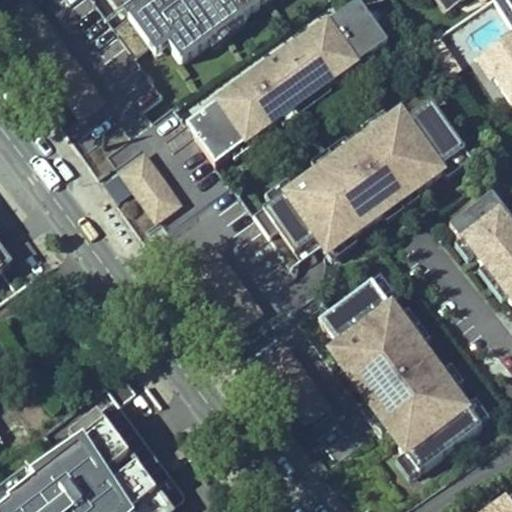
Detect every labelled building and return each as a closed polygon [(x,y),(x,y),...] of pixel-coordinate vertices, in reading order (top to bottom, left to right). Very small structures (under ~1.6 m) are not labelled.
[(143,0),(125,14),(130,20),(158,0),(157,0),(143,0)] [(183,67),(275,0),(157,0),(158,0),(130,20),(156,58),(170,48),(183,67)] [(433,0),(444,15),(461,3),(458,0),(433,0)] [(30,2),(6,20),(81,122),(105,105),(30,2)] [(204,117),(188,128),(217,169),(233,158),(230,154),(258,135),(260,139),(263,136),(280,125),(310,103),(307,100),(323,89),(326,92),(328,90),(342,80),(340,77),(369,57),(371,60),(373,59),(388,48),(359,8),(344,19),(345,22),(324,37),(326,40),(293,64),(289,58),(259,79),(262,84),(223,112),(221,109),(205,120),(204,117)] [(494,79),(511,106),(511,36),(485,55),(498,75),(493,78),(494,79)] [(485,55),(477,60),(491,81),(494,79),(493,78),(498,75),(485,55)] [(340,77),(342,80),(346,85),(376,64),(373,59),(371,60),(369,57),(340,77)] [(310,103),(280,125),(285,132),(333,97),(328,90),(326,92),(323,89),(307,100),(310,103)] [(293,261),(309,234),(322,252),(327,259),(342,248),(343,249),(351,243),(383,220),(390,215),(386,209),(402,197),(406,204),(414,199),(442,178),(439,174),(463,157),(429,110),(406,126),(399,117),(387,126),(379,131),(381,134),(366,144),(365,142),(350,153),(348,154),(350,156),(318,178),(317,176),(316,177),(292,194),(270,210),(253,221),(269,245),(277,238),(293,261)] [(359,134),(365,142),(366,144),(381,134),(379,131),(387,126),(381,118),(359,134)] [(230,154),(233,158),(236,163),(267,142),(263,136),(260,139),(258,135),(230,154)] [(310,169),(316,177),(317,176),(318,178),(350,156),(348,154),(350,153),(344,145),(310,169)] [(469,165),(463,157),(439,174),(442,178),(444,182),(469,165)] [(182,210),(146,160),(123,177),(158,226),(182,210)] [(265,202),(270,210),(292,194),(286,186),(265,202)] [(416,202),(414,199),(406,204),(402,197),(386,209),(390,215),(383,220),(385,224),(416,202)] [(511,223),(493,199),(450,232),(461,246),(463,244),(486,274),(488,272),(508,298),(506,300),(511,308),(511,223)] [(298,268),(322,252),(309,234),(293,261),(298,268)] [(354,247),(351,243),(343,249),(342,248),(327,259),(330,264),(354,247)] [(0,268),(3,273),(11,267),(0,251),(0,268)] [(213,256),(190,272),(235,335),(258,319),(213,256)] [(382,280),(374,286),(388,306),(397,300),(382,280)] [(472,280),(465,285),(472,294),(477,290),(475,287),(476,286),(472,280)] [(404,459),(418,478),(480,433),(466,413),(388,306),(374,286),(318,327),(335,350),(338,348),(355,370),(345,377),(384,431),(388,438),(404,459)] [(59,294),(46,303),(52,310),(65,301),(59,294)] [(329,355),(345,377),(355,370),(338,348),(335,350),(329,355)] [(299,423),(304,430),(327,413),(282,350),(258,368),(299,423)] [(136,395),(124,378),(106,390),(119,408),(136,395)] [(475,406),(466,413),(480,433),(489,426),(475,406)] [(56,448),(64,460),(35,481),(27,470),(0,490),(0,511),(168,511),(137,469),(118,483),(111,473),(130,459),(99,416),(56,448)] [(382,442),(388,438),(384,431),(377,436),(382,442)] [(409,484),(418,478),(404,459),(395,465),(409,484)] [(509,511),(502,503),(488,511),(511,511),(511,510),(509,511)]
